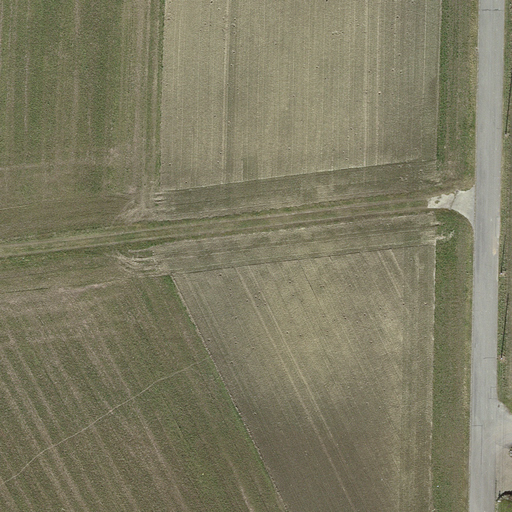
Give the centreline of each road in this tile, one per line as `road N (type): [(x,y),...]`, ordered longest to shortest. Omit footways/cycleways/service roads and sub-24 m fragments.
road 1 (tertiary): [(483,511),(493,0)]
road 2 (track): [(0,256),(489,203)]
